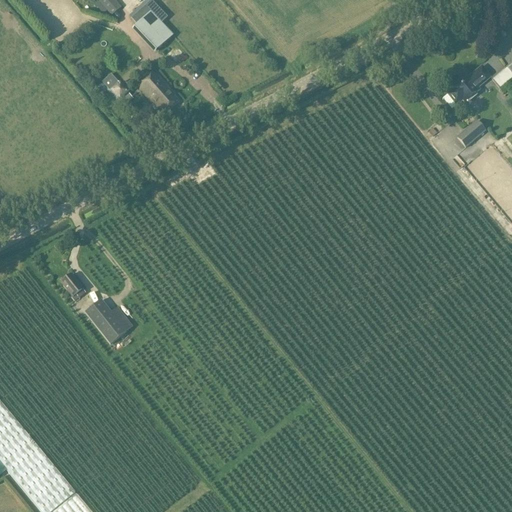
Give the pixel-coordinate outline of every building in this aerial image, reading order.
[(115,25),(120,21),(111,10),(106,14),(115,25)] [(156,52),(172,38),(151,13),(133,29),(136,32),(151,47),(156,52)] [(511,64),(492,80),(499,90),(511,79),(511,64)] [(477,92),(476,91),(490,79),(482,68),(467,80),(463,75),(450,86),(453,90),(447,95),(455,105),(461,99),(464,103),(477,92)] [(170,89),(157,75),(153,76),(151,74),(139,85),(141,87),(139,91),(151,106),(154,104),(162,114),(163,115),(178,103),(179,102),(169,90),(170,89)] [(121,110),(133,100),(116,80),(116,81),(113,78),(103,88),(105,90),(104,91),(121,110)] [(484,133),(476,123),(458,140),(465,149),(484,133)] [(83,290),(71,275),(61,283),(72,298),(71,298),(75,303),(86,294),(83,290)] [(132,328),(118,309),(111,314),(101,301),(85,314),(110,346),(126,333),(132,328)] [(54,511),(75,494),(0,403),(0,463),(40,511),(54,511)] [(90,511),(75,494),(54,511),(90,511)]
